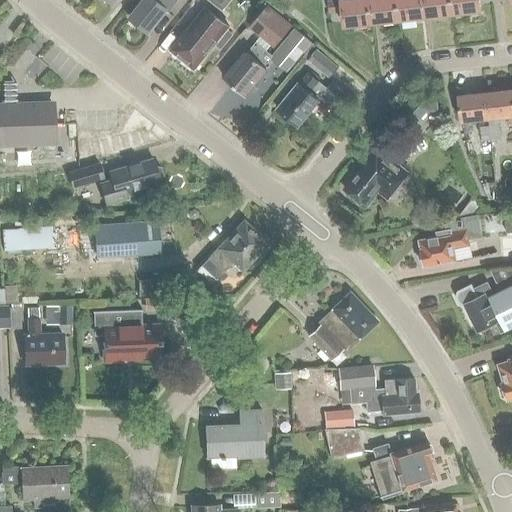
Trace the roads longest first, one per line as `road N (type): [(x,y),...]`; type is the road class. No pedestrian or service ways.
road 1 (tertiary): [(291,207),(28,0)]
road 2 (tertiary): [(495,489),(408,324),(321,232)]
road 3 (residential): [(511,62),(395,77),(291,207)]
road 4 (residential): [(156,430),(321,232)]
road 5 (residential): [(0,423),(156,430)]
